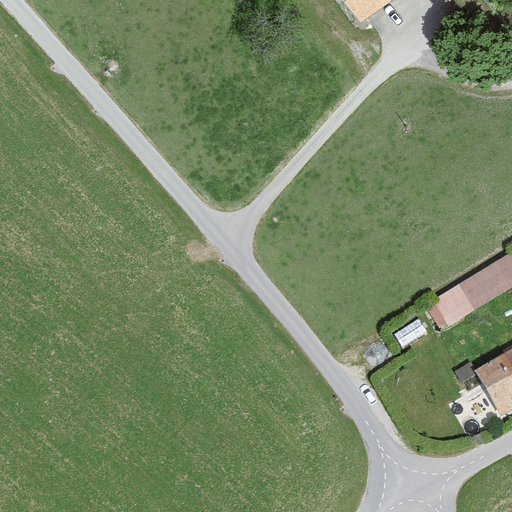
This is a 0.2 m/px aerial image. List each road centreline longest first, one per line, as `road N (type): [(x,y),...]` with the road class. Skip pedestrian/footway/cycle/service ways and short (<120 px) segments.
road 1 (unclassified): [(12,0),(219,233),(416,485)]
road 2 (unknown): [(219,233),(398,53)]
